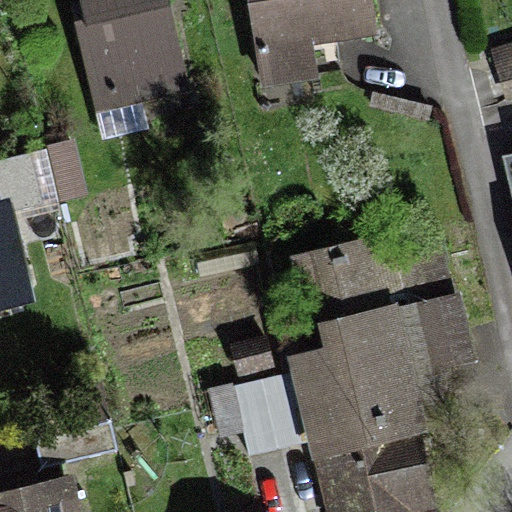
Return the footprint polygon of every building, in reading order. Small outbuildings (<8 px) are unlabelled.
[(180,95),(159,0),(69,0),(93,114),(180,95)] [(355,0),(237,0),(253,90),(310,80),(305,51),(363,41),(355,0)] [(1,203),(0,203),(0,293),(22,288),(1,203)] [(325,331),(329,352),(369,344),(372,359),(408,351),(399,309),(447,298),(434,239),(391,248),(389,239),(321,254),(337,328),(325,331)] [(387,429),(372,359),(369,344),(329,352),(296,359),(329,511),(375,511),(430,500),(413,424),(387,429)] [(293,371),(211,389),(221,434),(244,429),(249,454),(308,442),(293,371)] [(111,420),(41,436),(47,465),(118,449),(111,420)] [(75,511),(69,481),(0,496),(0,511),(75,511)]
